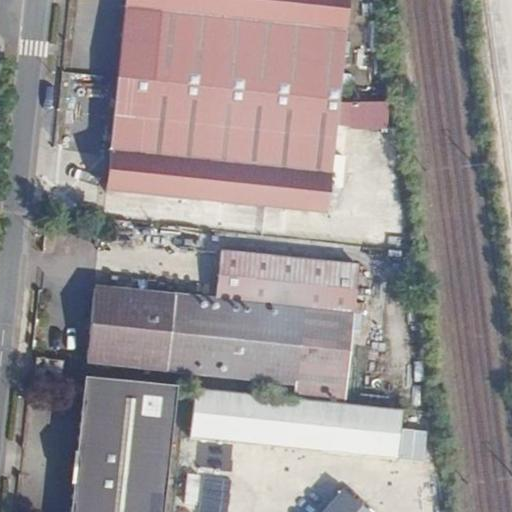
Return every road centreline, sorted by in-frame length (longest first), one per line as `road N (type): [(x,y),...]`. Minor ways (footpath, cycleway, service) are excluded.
road 1 (residential): [(0,365),(38,0)]
road 2 (unknown): [(18,191),(372,231)]
